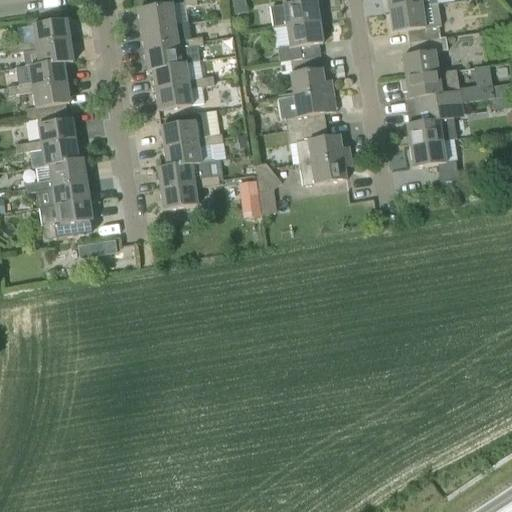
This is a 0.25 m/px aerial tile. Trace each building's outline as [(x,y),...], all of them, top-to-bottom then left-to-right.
[(185,9),(198,7),(197,0),(184,0),(185,9)] [(287,29),(320,23),(317,2),(307,3),(306,0),(282,0),(283,7),(270,9),(273,31),(287,29)] [(387,0),(389,14),(438,6),(437,0),(387,0)] [(141,33),(188,26),(188,25),(175,27),(172,6),(138,11),(141,33)] [(409,45),(440,40),(438,29),(441,29),(438,6),(389,14),(393,36),(408,33),(409,45)] [(36,48),(70,43),(67,22),(33,27),(36,44),(23,46),(24,55),(37,53),(36,48)] [(305,62),(316,60),(314,47),(323,46),(320,23),(287,29),(290,49),(278,50),(279,58),(280,65),(290,63),(294,63),(305,62)] [(178,43),(190,41),(191,41),(188,26),(141,33),(144,52),(178,47),(178,43)] [(202,40),(191,41),(190,41),(191,50),(203,48),(202,40)] [(438,75),(435,54),(447,52),(446,40),(440,40),(409,45),(411,57),(402,58),(405,80),(438,75)] [(179,51),(191,50),(190,41),(178,43),(178,47),(144,52),(148,74),(152,73),(152,72),(182,68),(181,67),(179,51)] [(37,53),(24,55),(23,55),(25,68),(28,68),(39,66),(39,68),(63,64),(63,65),(64,65),(73,64),(70,43),(36,48),(37,53)] [(10,47),(12,56),(23,55),(24,55),(23,46),(21,46),(10,47)] [(280,65),(279,58),(269,62),(269,66),(280,65)] [(293,98),(333,93),(331,82),(324,83),(322,71),(318,72),(316,60),(305,62),(294,63),(290,63),(292,76),(290,77),(293,98)] [(67,84),(64,65),(63,65),(63,64),(39,68),(39,66),(28,68),(31,85),(18,87),(20,96),(32,94),(32,89),(67,84)] [(189,88),(188,83),(186,66),(181,67),(182,68),(152,72),(152,73),(155,93),(189,88)] [(420,113),(451,108),(494,102),(494,100),(500,99),(509,98),(511,97),(511,86),(492,89),(492,86),(459,91),(456,72),(438,75),(405,80),(401,81),(403,92),(407,91),(409,102),(418,101),(420,113)] [(200,82),(202,90),(214,89),(213,80),(200,82)] [(189,92),(202,90),(200,82),(188,83),(189,88),(155,93),(158,113),(191,108),(189,92)] [(27,120),(66,114),(65,107),(70,106),(67,84),(32,89),(32,94),(35,110),(26,111),(27,120)] [(7,98),(20,96),(18,87),(6,89),(7,98)] [(288,134),(326,128),(324,116),(336,115),(333,93),(293,98),(278,100),(281,122),(285,121),(288,134)] [(509,98),(500,99),(502,111),(511,109),(509,98)] [(410,149),(443,144),(456,141),(454,121),(451,108),(420,113),(421,125),(406,127),(410,149)] [(41,147),(75,142),(72,122),(68,122),(66,114),(27,120),(27,121),(37,120),(38,125),(41,143),(28,145),(30,154),(42,152),(41,147)] [(198,139),(210,137),(206,115),(192,117),(193,123),(161,128),(164,150),(199,145),(198,139)] [(309,165),(350,159),(349,149),(342,150),(340,138),(328,140),(326,128),(288,134),(289,146),(296,145),(299,166),(309,165)] [(210,137),(211,146),(224,144),(223,135),(210,137)] [(211,146),(210,137),(198,139),(199,145),(164,150),(167,169),(167,170),(191,166),(191,167),(207,165),(214,164),(211,146)] [(237,139),(239,151),(249,149),(247,137),(237,139)] [(78,163),(78,162),(75,142),(41,147),(42,152),(45,169),(50,168),(50,167),(78,163)] [(443,144),(410,149),(413,171),(422,170),(424,182),(435,180),(433,168),(446,166),(443,144)] [(17,156),(30,154),(28,145),(16,147),(17,156)] [(350,159),(309,165),(299,166),(303,189),(344,183),(342,170),(352,169),(350,159)] [(53,187),(86,182),(86,181),(91,180),(89,170),(84,171),(83,161),(78,162),(78,163),(50,167),(50,168),(45,169),(35,170),(38,185),(39,185),(40,194),(53,192),(53,187)] [(272,192),(274,190),(281,184),(266,164),(255,167),(259,193),(272,192)] [(205,179),(206,187),(220,185),(219,177),(209,178),(207,165),(191,167),(191,166),(167,170),(167,169),(157,170),(160,191),(194,186),(194,181),(205,179)] [(195,189),(206,187),(205,179),(194,181),(194,186),(160,191),(164,213),(198,207),(195,189)] [(55,207),(89,202),(86,182),(53,187),(53,192),(55,207)] [(239,185),(243,215),(260,213),(256,183),(239,185)] [(28,196),(40,194),(39,185),(38,185),(27,187),(28,196)] [(264,194),(264,215),(277,215),(278,195),(264,194)] [(89,202),(55,207),(39,210),(42,231),(44,233),(43,237),(46,241),(50,242),(54,240),(56,241),(90,236),(88,224),(92,223),(89,202)] [(112,244),(98,246),(100,256),(114,254),(112,244)]
